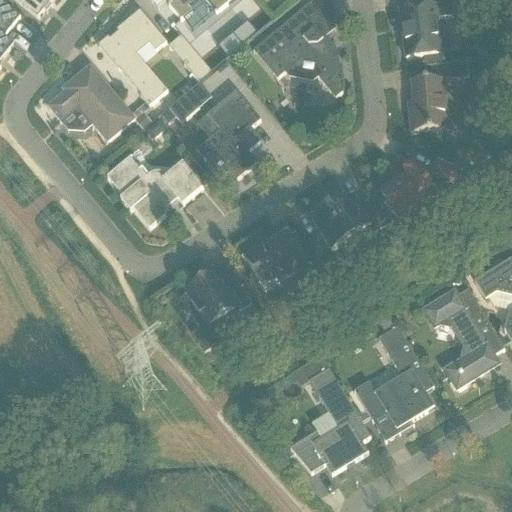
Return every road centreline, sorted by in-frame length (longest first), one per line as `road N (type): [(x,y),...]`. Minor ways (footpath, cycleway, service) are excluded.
road 1 (residential): [(375,131),(172,266),(147,268),(123,254),(18,127),(15,108),(102,0)]
road 2 (residential): [(357,511),(364,498),(511,409)]
road 3 (residential): [(361,0),(375,131)]
